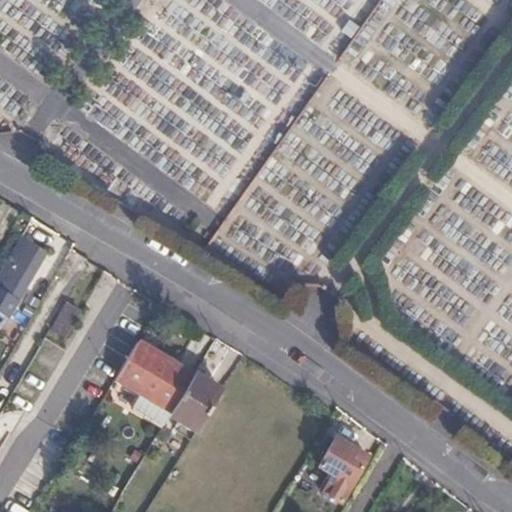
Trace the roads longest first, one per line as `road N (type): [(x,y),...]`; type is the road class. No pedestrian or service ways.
road 1 (residential): [(0,175),(280,337),(511,509)]
road 2 (unknown): [(141,252),(0,485)]
